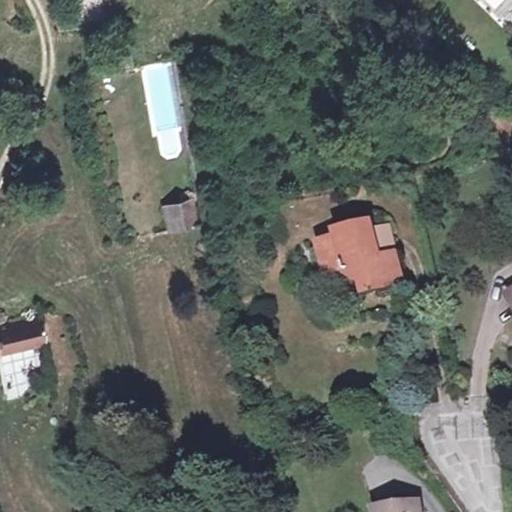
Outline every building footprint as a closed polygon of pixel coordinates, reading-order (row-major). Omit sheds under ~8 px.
[(511,100),(501,108),(511,121),(511,100)] [(169,233),(202,225),(195,205),(162,212),(169,233)] [(371,239),(369,229),(346,235),(347,238),(316,245),(325,279),(345,275),(362,283),(366,299),(403,290),(396,261),(378,265),(371,239)] [(389,235),(371,239),(378,265),(396,261),(389,235)] [(41,327),(0,332),(0,359),(44,353),(41,327)]
